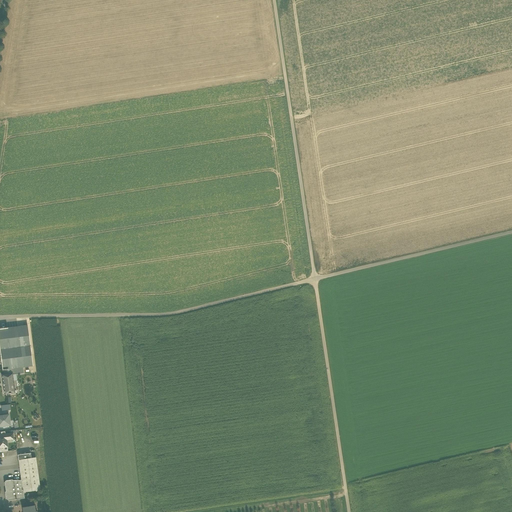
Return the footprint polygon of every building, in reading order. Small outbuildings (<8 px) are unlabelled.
[(0,328),(0,353),(2,370),(3,370),(3,369),(11,368),(23,367),(32,366),(33,366),(27,325),(27,326),(8,328),(7,328),(0,328)] [(3,387),(4,394),(9,394),(11,394),(11,393),(15,393),(12,375),(12,373),(12,374),(11,368),(3,369),(4,375),(3,375),(2,375),(3,382),(2,382),(2,383),(3,383),(3,386),(3,387)] [(0,426),(9,425),(8,415),(2,416),(0,416),(0,426)] [(0,435),(0,447),(3,447),(3,445),(7,445),(6,440),(13,439),(12,433),(0,435)] [(35,457),(31,458),(30,453),(18,455),(18,460),(21,480),(23,492),(40,490),(35,457)] [(6,498),(8,499),(15,499),(24,497),(23,492),(21,480),(13,481),(11,481),(6,481),(5,482),(6,491),(6,493),(6,498)]
